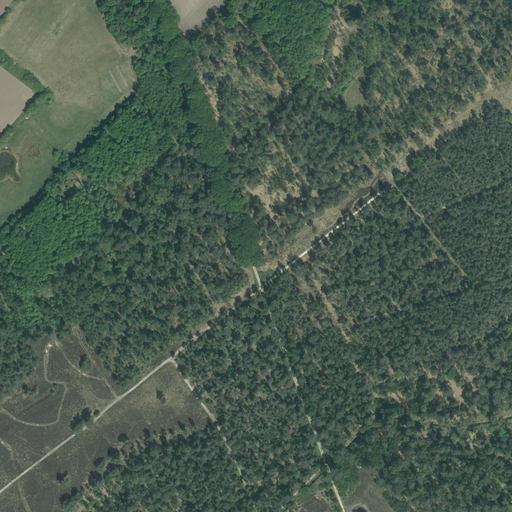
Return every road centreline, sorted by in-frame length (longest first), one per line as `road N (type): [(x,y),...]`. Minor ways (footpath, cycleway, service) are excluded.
road 1 (track): [(0,492),(170,357)]
road 2 (track): [(225,186),(157,0)]
road 3 (track): [(261,286),(327,464)]
road 4 (track): [(511,95),(390,185)]
